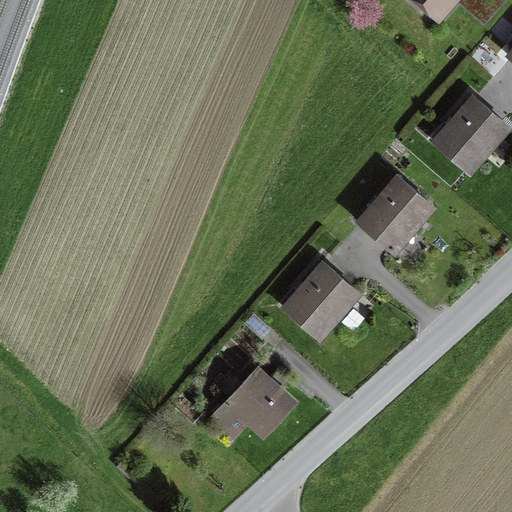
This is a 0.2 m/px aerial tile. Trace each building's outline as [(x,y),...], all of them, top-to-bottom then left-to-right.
[(448,0),(421,0),(437,13),(448,0)] [(511,135),(511,128),(476,98),(435,146),(475,179),(511,135)] [(439,210),(399,176),(358,224),(398,258),(439,210)] [(365,296),(325,262),(284,311),(324,344),(365,296)] [(293,403),(254,370),(216,415),(237,433),(249,419),(267,435),(293,403)]
